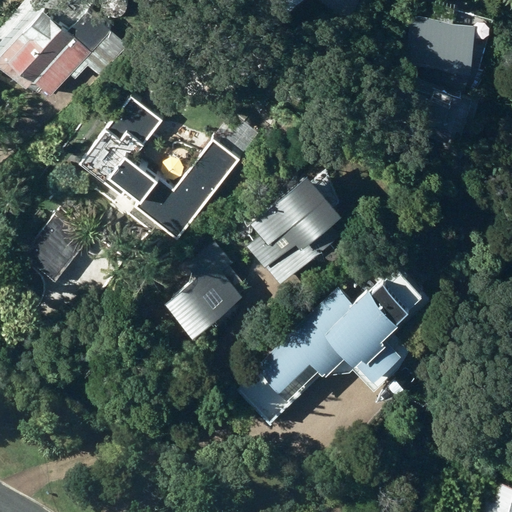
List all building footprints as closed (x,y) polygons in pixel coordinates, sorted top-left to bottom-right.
[(245,0),(239,6),(269,40),(314,0),(245,0)] [(102,77),(130,48),(93,14),(73,36),(51,14),(3,64),(31,91),(39,82),(54,97),(73,76),(78,81),(91,67),(102,77)] [(392,124),(452,141),(483,33),(422,16),(392,124)] [(134,100),(109,132),(123,143),(130,135),(145,146),(166,123),(134,100)] [(182,240),(243,162),(216,141),(177,191),(164,181),(162,184),(133,160),(116,181),(144,204),(141,207),(182,240)] [(163,161),(171,165),(178,160),(178,151),(170,147),(162,152),(163,161)] [(314,182),(256,227),(264,237),(251,247),(284,289),(345,240),(338,231),(347,223),(314,182)] [(59,285),(90,244),(58,219),(27,261),(59,285)] [(219,244),(191,267),(203,282),(171,308),(200,344),(246,300),(225,273),(235,265),(219,244)] [(431,298),(404,272),(380,297),(377,294),(363,308),(341,287),(260,370),(263,372),(243,392),(259,408),(275,424),(295,404),(327,371),(332,376),(349,360),(381,391),(408,362),(392,347),(408,331),(406,330),(419,316),(416,313),(431,298)] [(511,511),(511,487),(491,482),(482,511),(511,511)]
